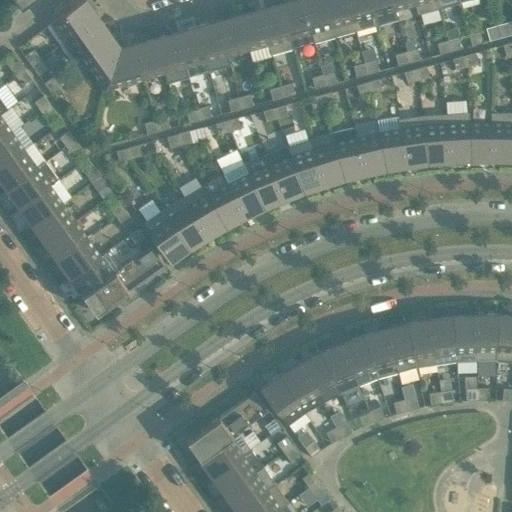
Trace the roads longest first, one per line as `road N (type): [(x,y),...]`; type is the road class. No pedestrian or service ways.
road 1 (secondary): [(511,222),(442,218),(330,239),(239,277),(95,385)]
road 2 (secondary): [(116,415),(241,323),(351,268),(448,251),(511,257)]
road 3 (residential): [(95,385),(0,253)]
road 4 (secondary): [(0,498),(116,415)]
